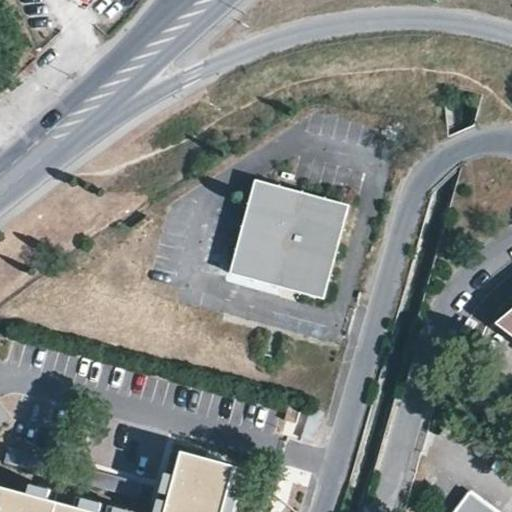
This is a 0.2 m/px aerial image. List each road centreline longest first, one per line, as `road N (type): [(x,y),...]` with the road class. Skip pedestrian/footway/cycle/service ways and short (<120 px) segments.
road 1 (primary): [(16,170),(194,73),(286,40),(348,24),(418,19),(511,36)]
road 2 (residential): [(511,142),(473,144),(426,173),(324,511)]
road 3 (residential): [(385,511),(444,314),(455,291),(511,244)]
road 4 (secondary): [(211,0),(111,87)]
road 5 (secondary): [(111,87),(16,170)]
